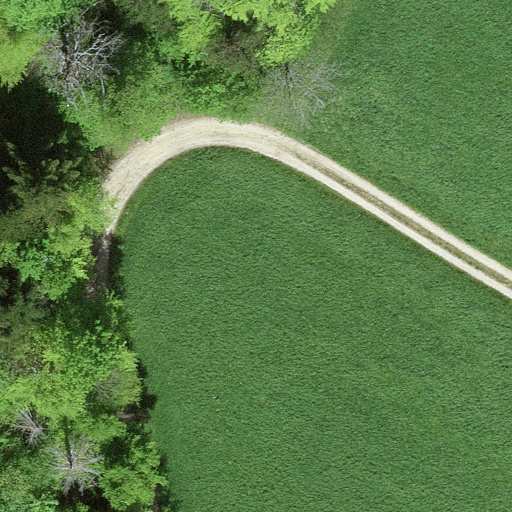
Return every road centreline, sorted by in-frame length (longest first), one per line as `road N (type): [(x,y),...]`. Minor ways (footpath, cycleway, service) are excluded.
road 1 (track): [(511,287),(310,166),(214,140),(135,142)]
road 2 (track): [(138,511),(68,223),(81,191),(135,142)]
